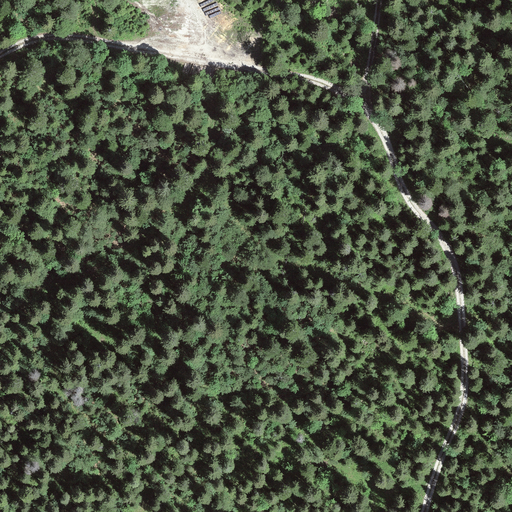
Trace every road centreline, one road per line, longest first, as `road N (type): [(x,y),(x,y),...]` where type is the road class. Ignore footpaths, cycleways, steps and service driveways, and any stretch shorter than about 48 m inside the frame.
road 1 (track): [(378,0),(368,112),(415,211),(452,257),(463,333),(463,407),(424,511)]
road 2 (track): [(368,112),(310,78),(68,36),(0,55)]
